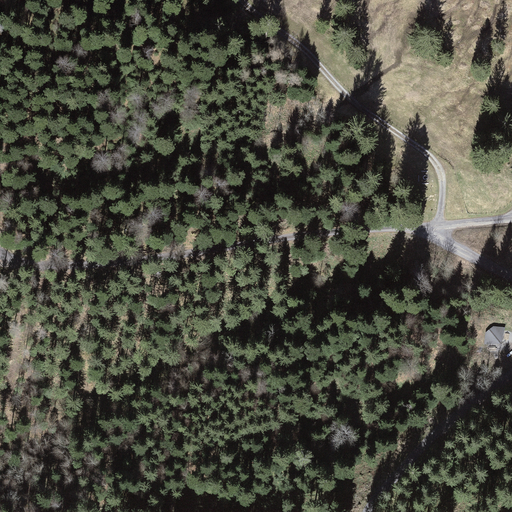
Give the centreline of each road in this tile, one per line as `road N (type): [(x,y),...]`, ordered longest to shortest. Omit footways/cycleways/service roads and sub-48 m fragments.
road 1 (unclassified): [(511,219),(80,265),(0,253)]
road 2 (track): [(243,0),(363,109),(429,155),(442,176),(442,233),(511,274)]
road 3 (track): [(160,511),(317,455),(367,432),(448,374),(511,353)]
road 4 (track): [(511,371),(403,465),(368,511)]
